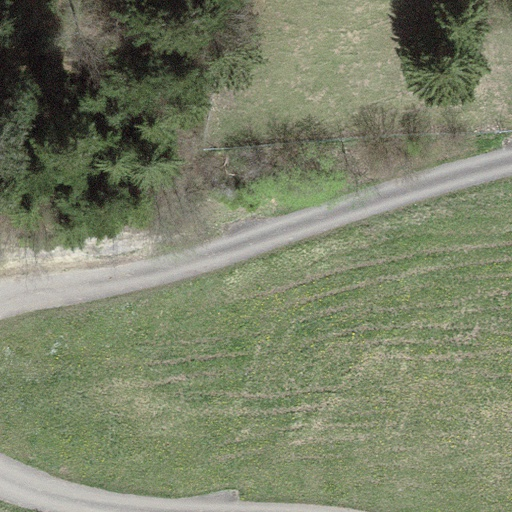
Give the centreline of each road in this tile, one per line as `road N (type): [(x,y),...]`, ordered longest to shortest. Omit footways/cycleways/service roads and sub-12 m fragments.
road 1 (track): [(0,293),(164,269),(333,208),(511,161)]
road 2 (track): [(267,511),(158,508),(47,491),(0,475)]
